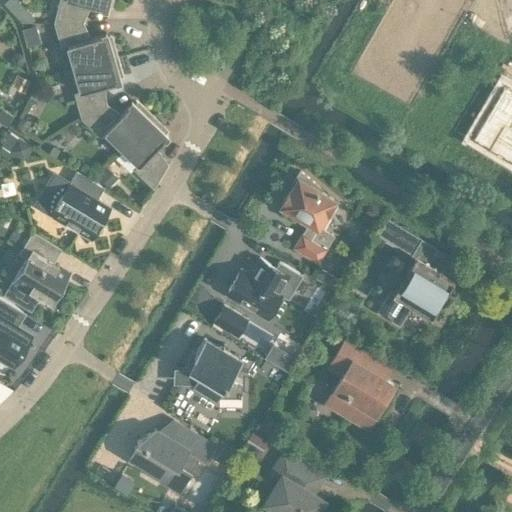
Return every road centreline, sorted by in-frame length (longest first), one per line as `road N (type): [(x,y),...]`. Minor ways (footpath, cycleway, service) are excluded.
road 1 (residential): [(0,417),(69,349),(226,94),(170,63),(156,22),(166,0)]
road 2 (unclassified): [(425,511),(511,378)]
